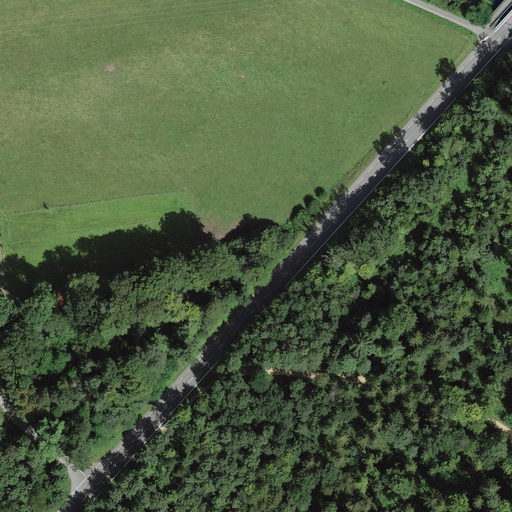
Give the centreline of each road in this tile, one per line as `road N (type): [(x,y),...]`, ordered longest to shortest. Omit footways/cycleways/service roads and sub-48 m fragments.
road 1 (secondary): [(90,484),(500,35)]
road 2 (track): [(511,429),(386,384),(305,371),(242,375),(216,382),(102,473)]
road 3 (unclassified): [(0,393),(25,430),(90,484)]
